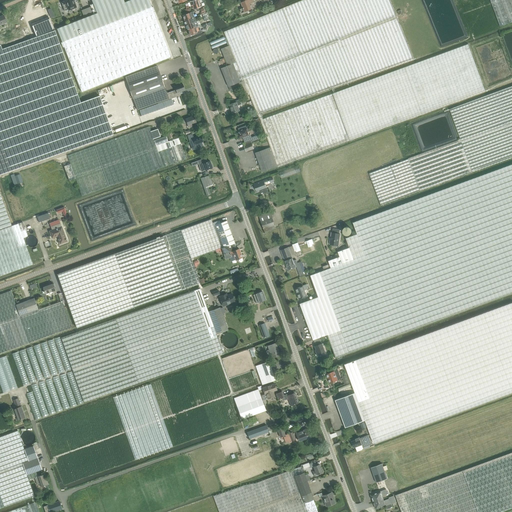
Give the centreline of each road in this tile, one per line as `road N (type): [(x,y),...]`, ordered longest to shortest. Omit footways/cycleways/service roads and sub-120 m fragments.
road 1 (unclassified): [(355,511),(239,201)]
road 2 (unclassified): [(0,287),(239,201)]
road 3 (unclassified): [(239,201),(183,46)]
